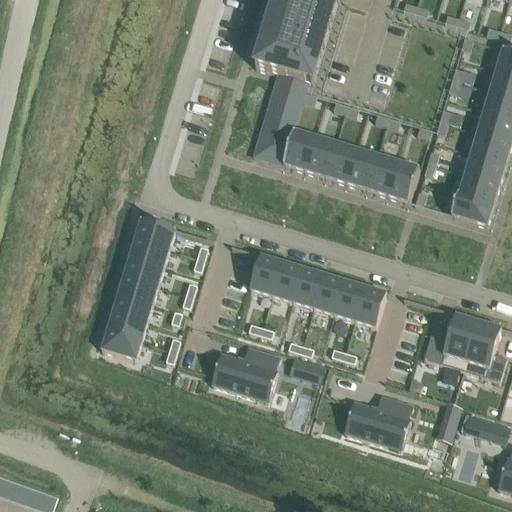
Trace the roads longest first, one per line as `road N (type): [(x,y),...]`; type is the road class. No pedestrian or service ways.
road 1 (residential): [(212,0),(165,162),(168,193),(195,210),(496,301)]
road 2 (residential): [(73,511),(84,475),(0,442)]
